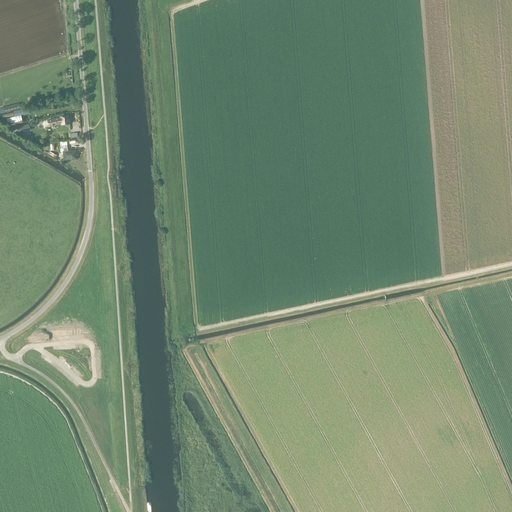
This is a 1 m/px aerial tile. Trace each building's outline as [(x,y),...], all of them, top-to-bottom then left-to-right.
[(19,103),(3,107),(0,107),(0,113),(20,108),(19,103)] [(28,107),(2,114),(3,119),(29,113),(28,107)] [(21,115),(6,118),(7,123),(22,120),(21,115)] [(60,116),(61,124),(70,123),(69,115),(60,116)] [(29,124),(17,127),(18,133),(30,130),(30,129),(31,129),(29,124)] [(61,151),(64,151),(64,159),(76,158),(75,151),(68,151),(67,144),(60,145),(61,151)]
